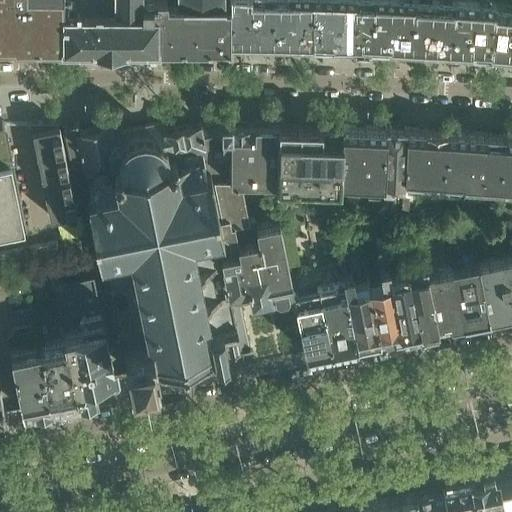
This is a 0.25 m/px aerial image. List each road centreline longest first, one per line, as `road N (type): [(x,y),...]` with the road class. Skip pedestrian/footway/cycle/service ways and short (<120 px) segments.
road 1 (residential): [(511,341),(0,445)]
road 2 (tertiary): [(511,392),(0,494)]
road 3 (residential): [(511,96),(381,85),(0,80)]
road 4 (residential): [(166,511),(511,442)]
